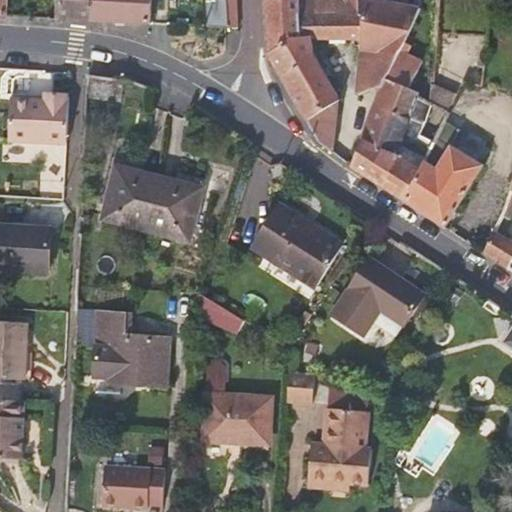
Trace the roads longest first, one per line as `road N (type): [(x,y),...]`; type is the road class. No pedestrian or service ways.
road 1 (secondary): [(233,107),(511,290)]
road 2 (residential): [(55,511),(74,205)]
road 3 (secondary): [(0,41),(129,54),(233,107)]
